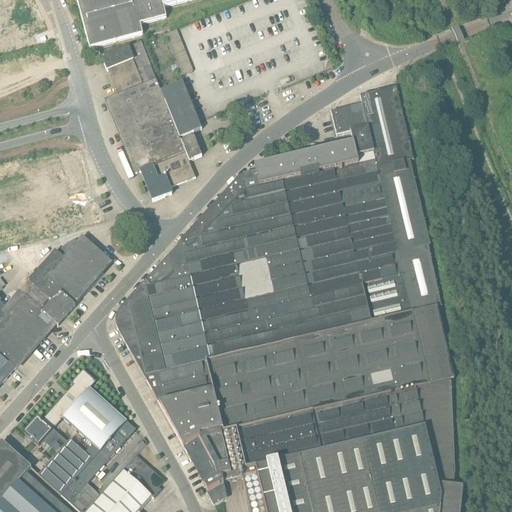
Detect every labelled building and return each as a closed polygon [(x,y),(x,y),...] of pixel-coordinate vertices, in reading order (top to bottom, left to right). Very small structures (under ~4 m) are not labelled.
[(0,0),(0,8),(23,3),(22,0),(0,0)] [(76,0),(90,50),(143,35),(140,25),(167,19),(164,9),(196,0),(76,0)] [(178,30),(166,35),(178,66),(190,61),(178,30)] [(118,97),(156,82),(155,79),(141,44),(102,60),(107,73),(108,72),(118,97)] [(187,156),(161,93),(156,82),(118,97),(106,102),(128,156),(135,176),(140,174),(141,175),(187,156)] [(191,135),(202,131),(183,84),(161,93),(187,156),(190,163),(202,158),(202,157),(194,138),(193,138),(191,135)] [(455,381),(437,310),(441,309),(428,247),(430,247),(410,162),(414,161),(397,90),(360,99),(362,107),(331,114),(339,148),(316,154),(316,151),(307,150),(300,155),(301,157),(254,169),(256,177),(245,180),(244,178),(239,179),(180,244),(181,245),(121,310),(118,315),(116,322),(116,326),(120,335),(190,460),(191,461),(192,460),(206,488),(204,488),(212,503),(211,503),(215,510),(224,505),(222,498),(225,493),(223,484),(242,479),(250,511),(460,511),(463,489),(453,488),(451,382),(455,381)] [(63,156),(71,180),(89,174),(81,150),(63,156)] [(187,156),(141,175),(153,203),(172,195),(170,189),(196,179),(190,163),(187,156)] [(14,161),(0,164),(0,177),(17,174),(14,161)] [(23,164),(22,177),(33,177),(33,173),(41,174),(41,165),(23,164)] [(57,213),(62,233),(102,223),(96,203),(57,213)] [(82,238),(63,259),(57,253),(6,310),(0,303),(0,355),(17,369),(56,325),(58,327),(75,308),(73,306),(111,263),(82,238)] [(0,387),(17,369),(0,355),(0,387)] [(63,421),(90,390),(96,384),(83,372),(71,385),(73,387),(41,424),(52,433),(63,421)] [(88,511),(101,498),(87,486),(136,431),(90,390),(63,421),(77,433),(38,477),(77,511),(88,511)] [(34,443),(39,447),(52,433),(41,424),(38,420),(25,435),(32,441),(32,442),(34,444),(34,443)] [(31,470),(2,443),(0,445),(0,511),(68,511),(27,475),(31,470)] [(140,511),(152,499),(153,500),(161,492),(159,490),(164,483),(136,458),(101,498),(88,511),(140,511)]
